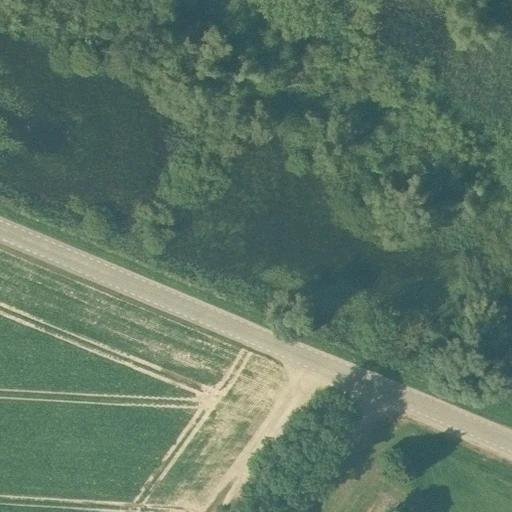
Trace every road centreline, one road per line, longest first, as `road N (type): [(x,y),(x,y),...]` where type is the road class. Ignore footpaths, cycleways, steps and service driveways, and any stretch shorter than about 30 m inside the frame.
road 1 (tertiary): [(323,371),(0,238)]
road 2 (tertiary): [(511,448),(323,371)]
road 3 (unclassified): [(223,511),(323,371)]
